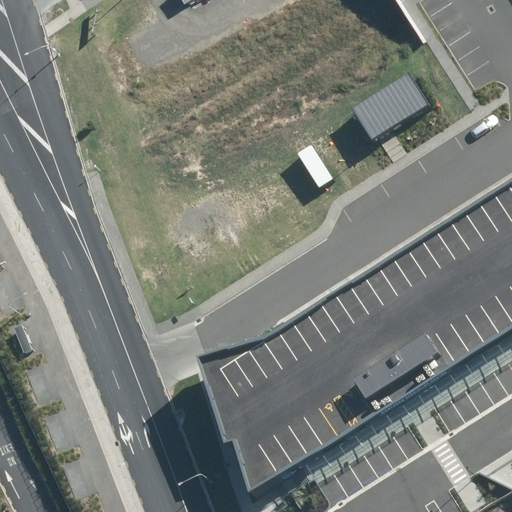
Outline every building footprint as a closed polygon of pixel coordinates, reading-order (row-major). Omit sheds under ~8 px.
[(412,71),(356,107),(377,140),(433,104),(412,71)] [(511,179),(211,365),(277,471),(511,325),(511,179)] [(2,273),(0,274),(0,299),(4,308),(17,302),(2,273)] [(27,322),(20,325),(29,348),(36,345),(27,322)] [(42,363),(29,368),(40,398),(53,394),(42,363)] [(60,411),(47,416),(58,446),(71,441),(60,411)] [(78,460),(65,464),(77,495),(90,490),(78,460)]
